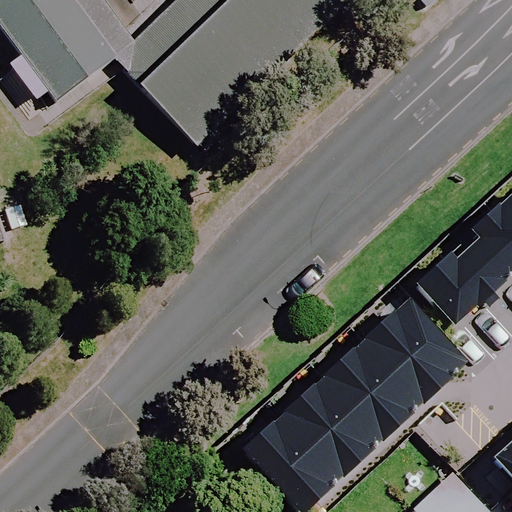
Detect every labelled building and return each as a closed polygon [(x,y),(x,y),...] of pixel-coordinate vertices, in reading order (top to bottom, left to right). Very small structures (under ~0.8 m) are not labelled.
[(0,0),(0,33),(52,105),(135,46),(101,0),(0,0)] [(186,0),(119,70),(207,155),(356,0),(186,0)] [(511,229),(462,274),(511,330),(511,229)] [(447,336),(405,292),(359,336),(401,380),(447,336)] [(483,511),(448,477),(413,511),(483,511)] [(511,480),(497,492),(511,511),(511,480)]
